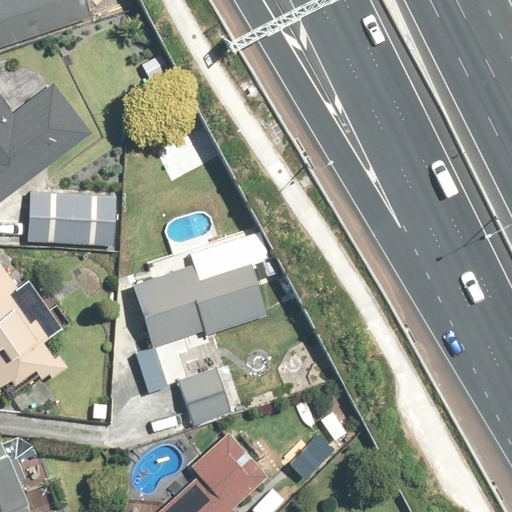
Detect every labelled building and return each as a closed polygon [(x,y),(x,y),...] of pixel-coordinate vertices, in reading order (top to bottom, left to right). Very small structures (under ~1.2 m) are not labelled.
[(0,0),(0,49),(97,19),(91,0),(0,0)] [(0,192),(83,124),(44,76),(5,108),(0,102),(0,192)] [(109,191),(18,189),(17,242),(108,244),(109,191)] [(251,242),(134,275),(155,347),(272,314),(251,242)] [(0,379),(14,398),(71,358),(0,257),(0,379)] [(222,361),(177,377),(194,426),(239,410),(222,361)] [(335,411),(321,419),(337,447),(351,439),(335,411)] [(240,511),(236,507),(276,470),(230,422),(188,462),(195,469),(150,511),(240,511)] [(13,434),(0,439),(0,511),(63,511),(60,505),(46,511),(13,434)]
